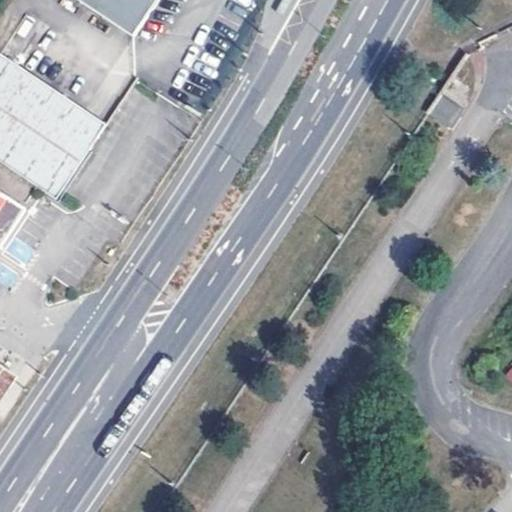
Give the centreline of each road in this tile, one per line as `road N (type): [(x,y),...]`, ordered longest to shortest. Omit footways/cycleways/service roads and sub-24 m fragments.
road 1 (secondary): [(44,511),(158,345),(220,270),(378,0)]
road 2 (secondary): [(318,0),(191,216),(0,500)]
road 3 (unknown): [(0,273),(139,88)]
